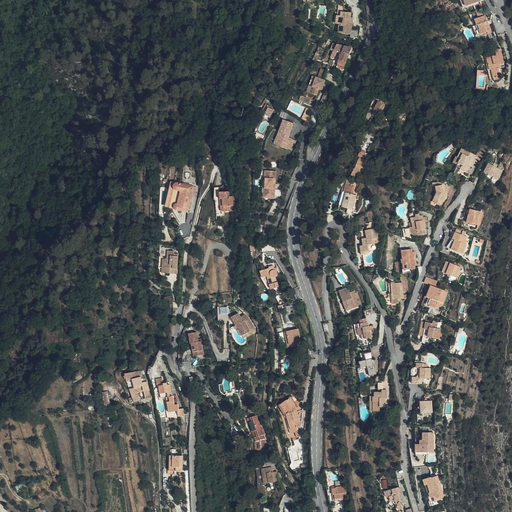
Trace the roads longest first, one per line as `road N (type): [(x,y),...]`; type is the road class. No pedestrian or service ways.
road 1 (residential): [(322,350),(332,343),(331,224),(343,229),(347,255),(384,311),(398,360),(440,226),(469,188)]
road 2 (tertiary): [(369,0),(364,56),(306,173),(292,225),(322,350)]
road 3 (tertiary): [(322,350),(316,462),(325,511)]
